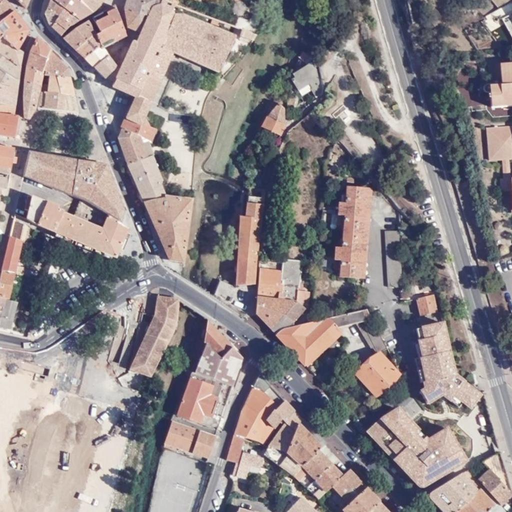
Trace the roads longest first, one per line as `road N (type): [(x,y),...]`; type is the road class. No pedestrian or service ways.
road 1 (primary): [(386,0),(506,413)]
road 2 (secondary): [(152,273),(82,78),(39,25),(39,0)]
road 3 (tertiary): [(263,348),(419,511)]
road 4 (secondary): [(0,346),(42,348),(152,273)]
road 5 (residential): [(263,348),(205,511)]
road 6 (tertiary): [(152,273),(263,348)]
